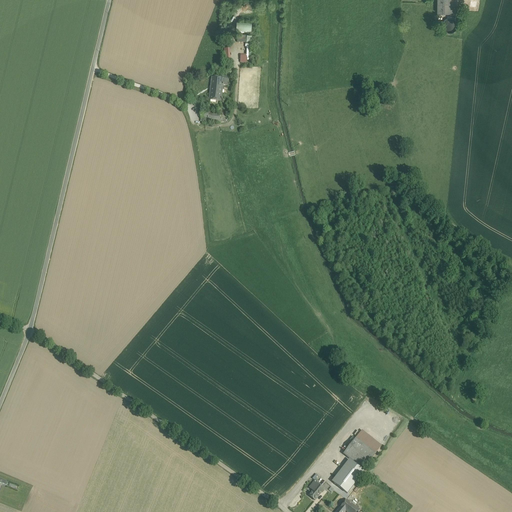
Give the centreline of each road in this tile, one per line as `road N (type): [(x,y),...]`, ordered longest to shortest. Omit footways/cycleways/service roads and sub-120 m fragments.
road 1 (unclassified): [(30,331),(109,0)]
road 2 (unclassified): [(288,511),(30,331)]
road 3 (track): [(238,69),(230,124),(192,128),(189,107),(92,69)]
road 4 (track): [(192,128),(210,245),(251,233)]
